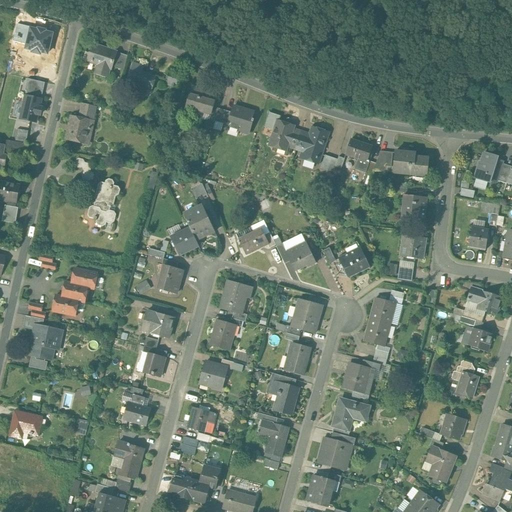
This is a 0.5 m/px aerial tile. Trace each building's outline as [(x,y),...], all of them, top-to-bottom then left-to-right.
[(17,24),(14,41),(24,44),(28,27),(17,24)] [(32,53),(41,55),(41,53),(48,55),(53,33),(46,32),(47,30),(38,28),(37,29),(30,28),(25,49),(32,51),(32,53)] [(117,52),(92,44),(86,62),(97,66),(95,73),(107,77),(109,70),(111,70),(112,67),(117,52)] [(124,70),(128,56),(117,52),(112,67),(124,70)] [(126,82),(140,87),(151,91),(156,76),(142,72),(144,66),(133,63),(126,82)] [(166,80),(174,82),(177,83),(179,76),(168,73),(166,80)] [(25,90),(27,91),(39,94),(42,95),(45,83),(27,79),(25,90)] [(213,107),(216,95),(191,88),(186,107),(211,114),(213,107)] [(39,94),(27,91),(20,119),(36,122),(38,114),(40,115),(42,108),(39,108),(41,100),(38,99),(39,94)] [(82,103),(78,118),(93,122),(96,106),(82,103)] [(252,122),(253,122),(254,119),(252,119),(254,112),(233,106),(231,112),(228,124),(227,127),(249,133),(252,122)] [(209,118),(215,120),(219,108),(213,107),(211,114),(209,118)] [(215,120),(228,124),(231,112),(219,108),(215,120)] [(286,151),(288,148),(294,150),(301,130),(294,128),(294,126),(278,121),(280,116),(270,113),(269,113),(265,127),(273,130),(268,145),(286,151)] [(91,129),(93,122),(78,118),(71,117),(66,139),(88,144),(91,129)] [(207,128),(213,129),(215,120),(209,118),(207,128)] [(294,150),(301,152),(299,158),(318,164),(329,132),(311,127),(309,133),(301,130),(294,150)] [(28,131),(17,129),(15,141),(26,143),(28,131)] [(355,169),(365,172),(369,161),(367,161),(372,147),(351,139),(345,155),(359,159),(355,169)] [(27,144),(8,141),(7,141),(5,148),(26,152),(27,144)] [(392,153),(380,151),(376,163),(375,165),(386,166),(391,166),(392,153)] [(393,173),(401,173),(427,176),(429,158),(415,157),(415,153),(395,151),(395,152),(393,173)] [(507,183),(511,169),(511,167),(503,164),(504,161),(498,159),(499,157),(482,152),(479,161),(478,161),(473,178),(490,184),(490,182),(497,184),(498,181),(507,183)] [(335,167),(337,159),(325,155),(320,168),(333,172),(335,167)] [(341,169),(345,159),(338,157),(337,159),(335,167),(341,169)] [(78,158),(76,159),(75,160),(74,165),(76,168),(80,169),(81,168),(82,169),(83,171),(82,172),(81,177),(83,180),(90,182),(93,180),(94,175),(93,172),(90,171),(91,167),(90,164),(85,162),(83,159),(78,158)] [(369,161),(365,172),(362,180),(369,182),(373,171),(375,165),(376,163),(369,161)] [(113,205),(114,204),(115,196),(119,194),(120,190),(118,187),(113,185),(114,183),(112,180),(109,179),(106,181),(105,183),(101,182),(98,184),(94,198),(96,202),(99,202),(97,207),(92,206),(89,207),(87,214),(89,218),(96,220),(96,222),(98,225),(101,226),(102,226),(105,225),(106,222),(111,224),(114,222),(116,215),(114,212),(109,210),(110,207),(113,205)] [(20,186),(11,184),(0,182),(0,201),(6,202),(6,201),(8,202),(8,201),(16,202),(17,202),(20,186)] [(191,189),(196,198),(196,199),(207,194),(202,184),(191,189)] [(462,188),(460,195),(473,197),(475,190),(462,188)] [(404,219),(415,220),(424,221),(427,198),(407,195),(406,196),(404,219)] [(14,223),(14,222),(16,208),(15,208),(16,202),(8,201),(7,202),(7,206),(5,206),(2,221),(13,223),(14,223)] [(500,205),(483,202),(481,202),(480,211),(498,214),(500,205)] [(183,214),(190,228),(209,219),(202,205),(184,214),(183,214)] [(496,226),(497,222),(498,215),(491,213),(489,225),(496,226)] [(215,232),(209,219),(190,228),(196,241),(215,232)] [(267,244),(269,243),(264,235),(261,228),(238,239),(246,255),(267,244)] [(485,250),(488,234),(488,230),(472,228),(469,246),(485,248),(485,250)] [(171,237),(171,238),(179,255),(198,247),(198,246),(190,229),(182,232),(182,233),(183,234),(183,235),(177,237),(176,235),(171,237)] [(269,248),(275,245),(269,233),(264,235),(269,243),(267,244),(269,248)] [(422,258),(422,254),(425,239),(404,236),(401,255),(422,258)] [(307,267),(316,263),(306,243),(286,252),(290,261),(295,271),(307,266),(307,267)] [(286,252),(282,244),(276,247),(284,264),(290,261),(286,252)] [(335,260),(330,250),(329,247),(323,251),(329,264),(335,260)] [(165,253),(155,250),(149,248),(148,254),(163,259),(165,253)] [(348,275),(358,271),(358,270),(368,266),(369,267),(360,249),(339,259),(348,277),(349,277),(348,275)] [(40,254),(40,255),(39,261),(42,262),(41,268),(55,271),(56,264),(52,263),(53,257),(40,254)] [(162,265),(164,265),(165,266),(176,269),(178,263),(163,259),(162,265)] [(388,263),(388,267),(390,267),(389,272),(395,273),(397,264),(388,263)] [(157,289),(166,291),(176,294),(182,270),(164,265),(157,289)] [(399,267),(399,271),(399,272),(398,276),(412,278),(413,270),(413,269),(399,267)] [(94,289),(94,288),(97,274),(74,269),(71,284),(94,289)] [(240,314),(242,306),(245,297),(250,298),(252,288),(228,281),(220,308),(220,309),(240,314)] [(65,282),(63,288),(62,297),(78,300),(79,301),(85,302),(88,288),(71,284),(71,283),(65,282)] [(146,282),(137,285),(140,293),(149,289),(146,282)] [(496,313),(500,300),(500,299),(501,297),(471,288),(467,301),(468,302),(469,302),(470,301),(471,300),(479,303),(477,309),(490,313),(491,311),(496,313)] [(390,297),(401,300),(403,300),(404,293),(392,290),(390,297)] [(75,316),(76,312),(78,300),(55,296),(52,311),(75,316)] [(395,304),(376,298),(370,320),(390,325),(395,304)] [(299,299),(292,327),(301,330),(315,334),(322,305),(299,299)] [(42,305),(39,304),(38,304),(30,303),(28,309),(32,310),(31,316),(44,319),(45,313),(41,311),(42,305)] [(245,321),(246,318),(247,315),(241,313),(240,314),(234,312),(232,318),(245,321)] [(484,316),(469,312),(468,312),(467,318),(468,318),(482,322),(484,316)] [(155,313),(155,314),(150,333),(168,338),(173,318),(155,313)] [(44,319),(30,316),(26,316),(24,328),(35,330),(36,324),(42,326),(44,319)] [(461,316),(460,319),(460,322),(474,326),(475,321),(461,316)] [(236,325),(236,326),(242,327),(243,321),(232,318),(230,324),(236,325)] [(236,326),(225,323),(217,320),(210,345),(229,350),(236,326)] [(370,320),(364,341),(384,347),(390,325),(370,320)] [(36,325),(35,329),(35,330),(33,330),(28,356),(40,358),(40,354),(49,356),(50,348),(56,350),(58,340),(60,340),(63,330),(36,324),(36,325)] [(492,334),(477,329),(473,328),(474,326),(468,325),(462,343),(479,348),(479,349),(487,352),(492,334)] [(292,327),(287,326),(285,332),(287,333),(299,336),(301,330),(292,327)] [(299,336),(287,333),(285,339),(298,342),(299,336)] [(144,346),(149,347),(156,349),(158,341),(147,338),(144,346)] [(290,358),(287,366),(287,367),(286,370),(303,375),(311,348),(292,343),(288,357),(290,358)] [(156,349),(148,347),(144,346),(142,352),(147,353),(154,355),(156,349)] [(374,356),(380,358),(387,360),(389,353),(376,350),(374,356)] [(165,358),(154,355),(147,353),(147,354),(148,354),(146,360),(147,360),(144,372),(159,377),(165,358)] [(231,370),(232,369),(234,362),(233,362),(222,359),(220,366),(221,366),(227,368),(227,369),(231,370)] [(379,371),(380,365),(363,360),(362,366),(375,370),(379,371)] [(471,369),(471,368),(472,365),(471,363),(463,360),(462,361),(460,366),(461,368),(469,370),(471,369)] [(205,362),(203,372),(200,383),(221,389),(227,368),(205,362)] [(350,363),(346,378),(343,388),(369,395),(375,370),(362,366),(350,363)] [(472,397),(474,391),(475,391),(479,377),(467,373),(468,370),(461,368),(460,366),(459,366),(457,367),(456,371),(454,371),(453,372),(451,378),(452,379),(459,382),(456,392),(472,397)] [(289,385),(290,385),(291,378),(273,373),(271,380),(289,385)] [(292,416),(294,409),(300,388),(271,380),(267,393),(277,396),(273,411),(292,416)] [(81,387),(82,396),(91,394),(90,385),(81,387)] [(143,390),(140,389),(131,387),(129,394),(133,395),(133,394),(141,397),(143,390)] [(146,426),(150,410),(151,408),(143,406),(145,398),(133,395),(131,403),(127,402),(122,420),(146,426)] [(365,422),(369,407),(340,399),(333,426),(334,427),(350,431),(353,419),(365,422)] [(193,408),(191,413),(187,427),(205,432),(210,413),(193,408)] [(22,431),(37,435),(41,417),(14,411),(9,436),(21,438),(22,431)] [(466,420),(452,416),(446,414),(440,435),(458,440),(462,429),(463,429),(466,420)] [(264,415),(263,416),(262,420),(275,424),(277,418),(264,415)] [(77,433),(86,435),(89,421),(80,419),(77,433)] [(265,453),(267,453),(281,457),(289,428),(262,420),(262,421),(258,434),(274,438),(271,447),(267,446),(265,453)] [(511,427),(502,425),(496,447),(494,446),(490,456),(506,461),(505,463),(511,464),(511,427)] [(348,436),(350,431),(334,427),(332,432),(348,436)] [(435,433),(428,430),(423,428),(420,434),(432,439),(435,433)] [(332,432),(331,439),(353,445),(355,438),(348,436),(332,432)] [(429,446),(430,443),(431,443),(432,439),(420,434),(417,441),(429,446)] [(194,456),(198,441),(198,440),(185,437),(181,452),(194,456)] [(346,471),(353,445),(331,439),(324,437),(317,463),(346,471)] [(432,439),(430,444),(430,445),(441,450),(443,443),(432,439)] [(143,449),(133,446),(131,446),(131,444),(129,444),(128,444),(127,445),(118,442),(114,456),(123,459),(118,475),(135,479),(143,449)] [(456,456),(446,452),(431,446),(425,461),(426,461),(433,465),(428,476),(445,483),(456,456)] [(265,459),(263,466),(277,469),(279,463),(265,459)] [(488,472),(496,475),(502,477),(506,469),(492,463),(488,472)] [(215,489),(218,478),(220,470),(204,466),(200,482),(174,476),(172,484),(169,494),(196,501),(205,503),(209,488),(215,489)] [(340,482),(341,476),(329,473),(327,479),(334,481),(340,482)] [(511,480),(509,479),(510,477),(504,474),(502,477),(493,474),(489,485),(486,484),(482,495),(500,502),(505,489),(511,492),(511,480)] [(314,475),(307,501),(327,507),(334,481),(327,479),(323,478),(323,477),(321,477),(320,477),(314,475)] [(114,489),(127,492),(130,483),(117,479),(114,489)] [(99,493),(112,496),(114,489),(97,484),(95,492),(99,493)] [(227,491),(226,495),(223,508),(236,511),(237,511),(239,511),(252,511),(256,498),(244,495),(243,495),(227,491)] [(412,502),(423,510),(425,511),(433,511),(439,505),(420,491),(412,502)] [(93,511),(122,511),(126,500),(112,496),(99,493),(94,511),(93,511)] [(425,511),(412,502),(404,511),(425,511)]
